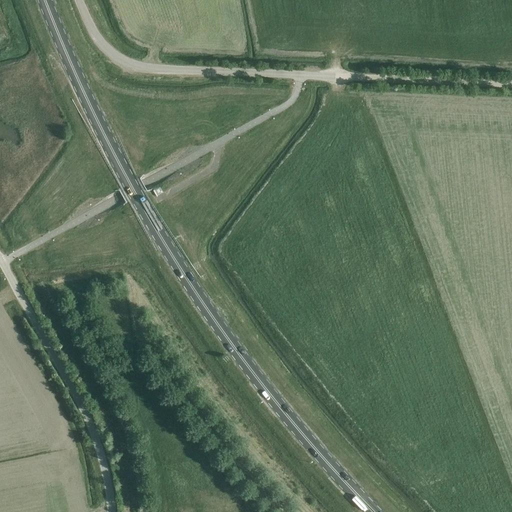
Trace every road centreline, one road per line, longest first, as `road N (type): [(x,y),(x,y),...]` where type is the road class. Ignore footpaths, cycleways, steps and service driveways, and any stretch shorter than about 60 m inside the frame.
road 1 (primary): [(45,0),(122,171),(187,281),(263,386),(374,511)]
road 2 (unclassified): [(511,83),(145,67),(101,41),(81,0)]
road 3 (unclassified): [(111,511),(92,431),(1,262)]
